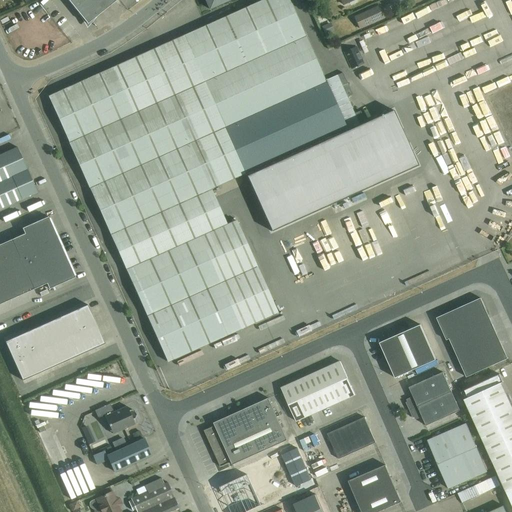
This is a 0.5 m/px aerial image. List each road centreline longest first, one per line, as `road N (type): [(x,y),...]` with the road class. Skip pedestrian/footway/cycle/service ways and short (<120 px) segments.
road 1 (unclassified): [(162,416),(14,81)]
road 2 (unclassified): [(162,416),(349,332)]
road 3 (unclassified): [(349,332),(476,274),(499,279),(511,304)]
road 4 (residential): [(349,332),(426,506)]
road 5 (unclassified): [(14,81),(113,38),(164,0)]
